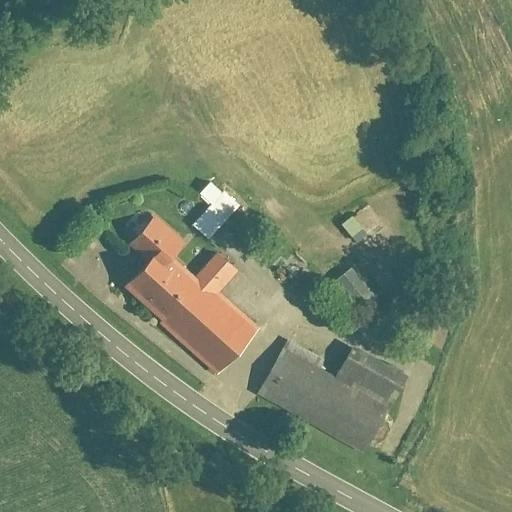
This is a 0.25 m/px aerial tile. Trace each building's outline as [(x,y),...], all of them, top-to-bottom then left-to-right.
[(202,179),(190,191),(202,203),(183,223),(199,238),(230,205),(202,179)] [(343,216),(334,224),(350,240),(359,232),(343,216)] [(161,328),(220,379),(262,331),(218,293),(237,271),(219,256),(199,279),(178,260),(191,246),(159,217),(132,247),(151,264),(128,290),(165,323),(161,328)] [(353,272),(338,284),(362,313),(377,301),(353,272)] [(328,363),(290,342),(261,396),(370,456),(412,379),(357,350),(342,379),(325,369),(328,363)]
